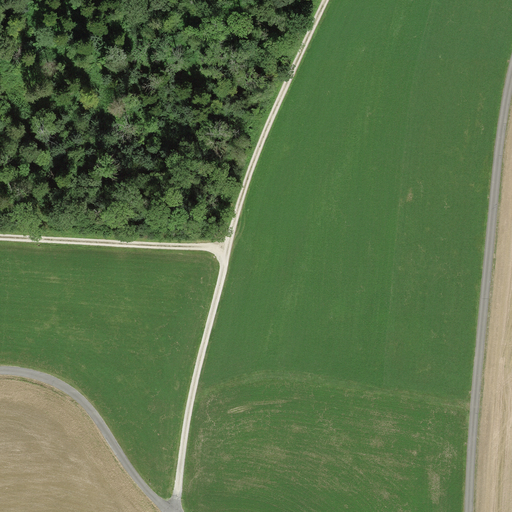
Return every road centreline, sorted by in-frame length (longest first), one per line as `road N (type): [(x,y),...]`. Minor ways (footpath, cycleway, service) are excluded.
road 1 (track): [(177,511),(180,449),(224,249),(252,158),(324,0)]
road 2 (unclassified): [(468,511),(483,295),(511,62)]
road 3 (unclassified): [(0,371),(62,385),(82,402),(164,511)]
road 4 (track): [(0,237),(224,249)]
